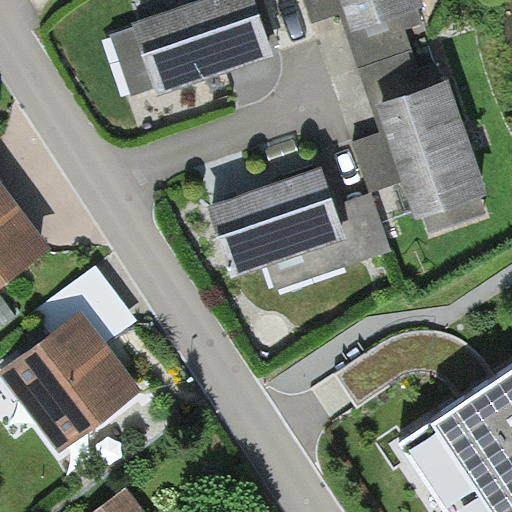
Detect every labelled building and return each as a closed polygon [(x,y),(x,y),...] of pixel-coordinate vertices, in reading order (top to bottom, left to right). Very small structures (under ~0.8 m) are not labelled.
[(256,0),(212,0),(133,27),(158,100),(277,60),(256,0)] [(345,13),(341,0),(303,0),(312,24),(345,13)] [(341,0),(345,13),(353,36),(424,13),(419,0),(341,0)] [(488,200),(448,85),(376,110),(384,133),(410,209),(416,225),(488,200)] [(372,194),(381,219),(410,209),(384,133),(354,144),(372,194)] [(334,207),(322,172),(208,210),(232,282),(276,267),(346,243),(334,207)] [(0,184),(0,289),(51,249),(0,184)] [(346,243),(276,267),(285,289),(391,251),(381,219),(372,194),(334,207),(346,243)] [(106,344),(135,322),(95,268),(60,293),(76,316),(82,312),(106,344)] [(76,316),(0,372),(0,373),(60,454),(142,392),(106,344),(82,312),(76,316)] [(511,511),(511,376),(404,450),(446,511),(511,511)]
